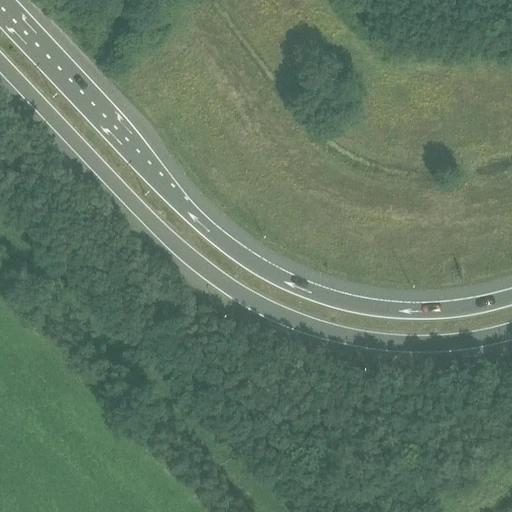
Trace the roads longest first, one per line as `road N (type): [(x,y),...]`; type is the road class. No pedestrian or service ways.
road 1 (motorway): [(511,298),(434,312),(352,306),(253,265),(171,199),(0,18)]
road 2 (motorway): [(0,59),(179,243),(275,310),(351,333),(448,340),(511,328)]
